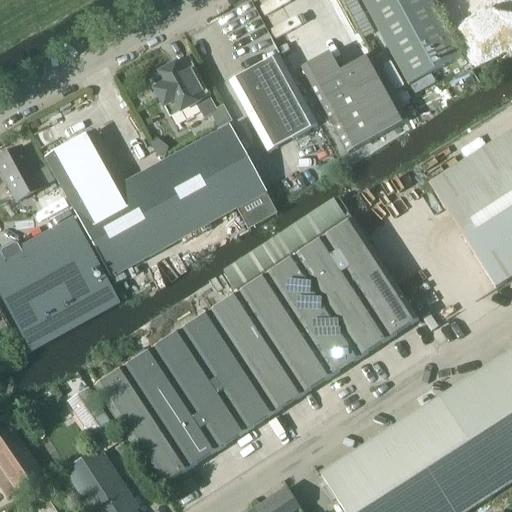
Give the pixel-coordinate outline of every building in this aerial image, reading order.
[(427,0),(359,0),(408,89),(460,60),(427,0)] [(329,56),(301,72),(347,156),(406,124),(372,60),(340,77),(329,56)] [(279,57),(228,85),(267,155),(318,127),(279,57)] [(176,67),(148,82),(169,120),(195,106),(203,120),(210,116),(218,130),(230,123),(222,109),(215,112),(193,72),(182,78),(176,67)] [(95,134),(70,147),(46,161),(111,280),(265,195),(229,129),(124,186),(95,134)] [(511,279),(511,135),(456,171),(449,161),(381,204),(388,214),(429,188),(495,291),(511,279)] [(16,204),(44,189),(22,149),(0,161),(0,183),(4,182),(16,204)] [(73,222),(23,249),(20,251),(18,248),(14,247),(2,253),(1,257),(3,260),(0,261),(0,296),(24,340),(111,292),(73,222)] [(389,342),(418,324),(352,223),(323,242),(389,342)] [(360,361),(389,342),(323,242),(295,260),(360,361)] [(331,380),(360,361),(295,260),(266,279),(331,380)] [(303,398),(331,380),(266,279),(237,297),(303,398)] [(274,417),(303,398),(237,297),(209,316),(274,417)] [(209,316),(180,335),(246,435),(274,417),(209,316)] [(180,335),(153,353),(218,453),(246,435),(180,335)] [(153,353),(123,372),(189,472),(218,453),(153,353)] [(511,354),(321,476),(343,511),(465,511),(511,482),(511,354)] [(159,491),(189,472),(123,372),(94,390),(159,491)] [(89,390),(70,402),(94,441),(114,430),(89,390)] [(12,435),(0,443),(0,468),(17,494),(42,476),(12,435)] [(67,471),(92,511),(139,511),(99,450),(67,471)] [(288,487),(253,511),(294,511),(300,509),(288,487)]
